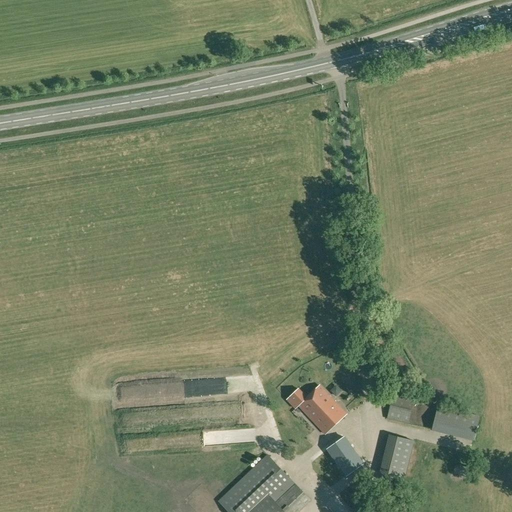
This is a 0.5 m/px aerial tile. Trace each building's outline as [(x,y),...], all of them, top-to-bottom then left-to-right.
[(228,380),(206,380),(207,396),(228,395),(228,380)] [(298,389),(287,400),(296,409),(299,406),(302,409),(326,435),(346,414),(319,385),(306,398),(298,389)] [(414,399),(394,394),(388,418),(408,423),(414,399)] [(479,416),(438,406),(432,429),(473,440),(479,416)] [(404,480),(413,441),(390,435),(380,474),(404,480)] [(350,446),(344,437),(327,449),(333,458),(346,475),(363,463),(350,446)] [(228,511),(298,511),(310,500),(294,483),(267,455),(218,501),(228,511)] [(459,468),(456,474),(469,479),(472,472),(459,468)]
